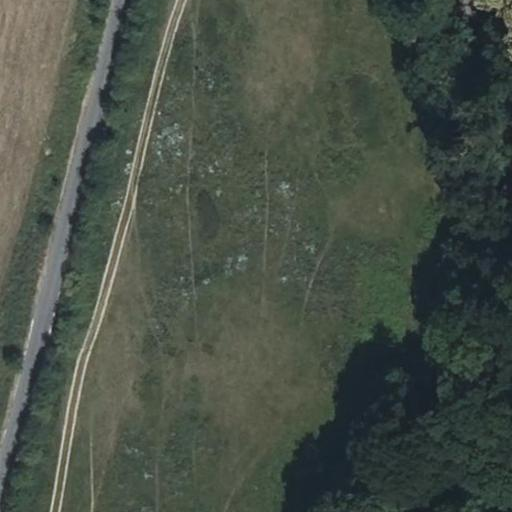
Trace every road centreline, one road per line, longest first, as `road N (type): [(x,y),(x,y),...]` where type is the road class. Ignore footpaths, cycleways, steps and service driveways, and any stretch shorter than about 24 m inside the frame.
road 1 (unclassified): [(0,501),(127,0),(473,0),(511,155)]
road 2 (track): [(181,0),(83,356),(56,511)]
